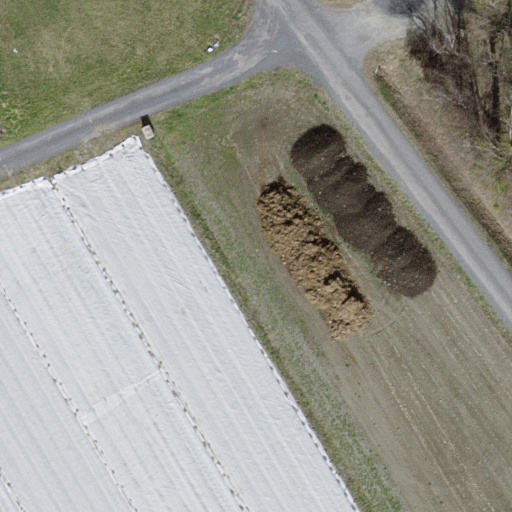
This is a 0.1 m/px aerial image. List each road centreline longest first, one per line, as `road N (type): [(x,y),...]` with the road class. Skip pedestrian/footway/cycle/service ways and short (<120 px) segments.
road 1 (track): [(421,0),(0,173)]
road 2 (track): [(293,0),(511,296)]
